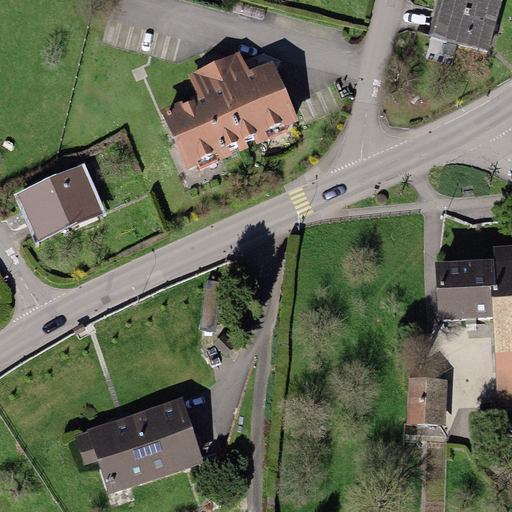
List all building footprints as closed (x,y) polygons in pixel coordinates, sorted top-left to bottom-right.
[(493,10),(446,1),(437,44),(485,53),(493,10)] [(163,128),(187,182),(295,133),(271,79),(249,89),(238,65),(190,87),(201,111),(163,128)] [(80,183),(19,209),(38,253),(99,227),(80,183)] [(511,265),(436,269),(438,322),(495,320),(496,342),(511,342),(511,368),(497,369),(498,403),(511,402),(511,265)] [(407,385),(406,428),(439,428),(439,386),(407,385)] [(175,406),(94,431),(102,458),(112,490),(193,465),(175,406)] [(84,463),(102,458),(94,431),(76,436),(84,463)]
